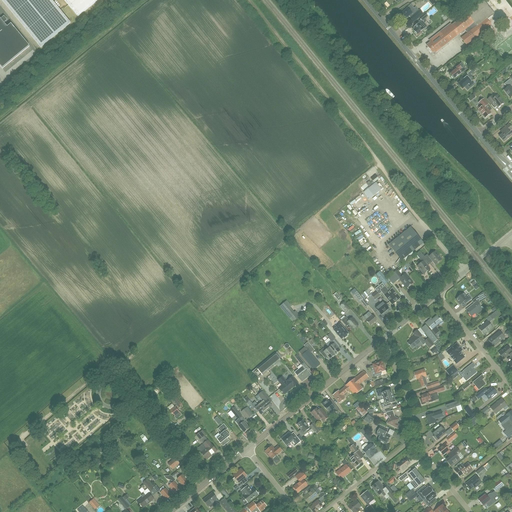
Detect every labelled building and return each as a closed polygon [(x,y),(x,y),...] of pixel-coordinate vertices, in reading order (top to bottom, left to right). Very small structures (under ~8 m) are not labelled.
[(98,0),(0,0),(41,48),(70,23),(51,0),(64,0),(78,17),(98,0)] [(466,45),(491,26),(487,20),(495,14),(484,0),(456,22),(457,23),(454,25),(454,24),(452,25),(450,24),(430,40),(429,41),(430,42),(426,45),(433,53),(434,52),(435,53),(459,34),(465,30),(467,33),(461,38),(466,45)] [(407,9),(402,14),(406,19),(409,16),(411,18),(410,18),(414,22),(423,14),(420,11),(416,14),(414,11),(416,10),(411,5),(407,8),(407,9)] [(425,13),(419,18),(421,20),(416,24),(417,26),(414,28),(412,29),(414,31),(415,32),(414,32),(416,35),(416,34),(417,35),(422,31),(422,32),(424,30),(423,30),(427,27),(424,24),(426,22),(424,19),(428,16),(425,13)] [(7,27),(0,18),(0,65),(2,68),(29,46),(11,24),(7,27)] [(479,51),(484,47),(482,44),(477,48),(473,51),(475,54),(479,51)] [(460,68),(463,65),(461,62),(456,67),(456,68),(450,74),(452,76),(451,77),(453,79),(454,78),(454,79),(463,72),(460,68)] [(464,80),(458,84),(462,89),(464,87),(467,91),(474,85),(467,77),(464,79),(464,80)] [(497,108),(503,103),(497,96),(494,98),(492,96),(487,99),(491,104),(494,103),(497,108)] [(485,107),(488,105),(484,99),(479,103),(482,107),(478,110),(485,118),(491,114),(485,107)] [(511,135),(509,132),(511,129),(511,127),(509,124),(502,129),(505,132),(500,137),(504,142),(511,135)] [(364,192),(369,199),(381,190),(376,183),(364,192)] [(352,203),(354,206),(364,199),(362,196),(352,203)] [(379,222),(380,226),(381,229),(387,225),(384,219),(379,222)] [(388,226),(382,231),(384,234),(391,229),(388,226)] [(401,260),(423,243),(410,227),(389,245),(400,258),(396,263),(400,266),(403,262),(401,260)] [(416,254),(420,259),(421,259),(423,261),(417,266),(423,274),(430,269),(426,265),(429,262),(424,256),(420,251),(416,254)] [(427,254),(424,256),(429,262),(432,260),(435,264),(441,260),(435,252),(429,256),(427,254)] [(410,285),(413,283),(405,274),(402,277),(397,271),(396,270),(393,272),(394,273),(388,278),(393,284),(399,279),(399,280),(400,279),(407,288),(410,285)] [(388,281),(380,272),(376,275),(384,285),(388,281)] [(390,302),(392,305),(400,298),(392,289),(389,291),(385,286),(380,290),(384,295),(390,302)] [(360,303),(361,302),(364,300),(357,291),(353,295),(360,303)] [(483,292),(477,297),(479,301),(486,296),(483,292)] [(464,293),(456,299),(460,305),(464,301),(466,304),(472,299),(469,295),(466,297),(464,293)] [(280,307),(293,322),(300,317),(295,311),(294,312),(290,307),(291,306),(287,301),(280,307)] [(340,306),(346,312),(350,309),(344,302),(340,306)] [(381,314),(388,308),(383,302),(375,308),(378,312),(379,312),(381,314)] [(476,315),(483,309),(478,304),(476,302),(474,304),(466,310),(471,316),(475,313),(476,315)] [(490,316),(493,319),(500,314),(497,311),(490,316)] [(370,326),(377,321),(373,316),(372,316),(369,312),(366,314),(369,318),(366,321),(370,326)] [(426,323),(431,328),(429,330),(425,333),(433,343),(437,339),(434,336),(435,335),(439,332),(440,331),(436,327),(439,324),(440,325),(443,323),(442,322),(437,316),(431,321),(430,320),(426,323)] [(353,330),(355,328),(357,328),(358,327),(357,326),(358,325),(352,318),(349,321),(346,317),(341,321),(346,327),(349,325),(353,330)] [(484,335),(493,328),(488,322),(479,329),(484,335)] [(343,338),(344,339),(347,336),(346,335),(348,334),(341,325),(340,324),(339,324),(338,324),(336,326),(336,327),(336,328),(333,330),(341,340),(343,338)] [(413,333),(415,335),(411,338),(412,339),(408,343),(412,348),(420,342),(423,345),(426,343),(430,348),(433,345),(428,339),(425,341),(421,337),(422,336),(417,330),(413,333)] [(494,346),(504,338),(499,331),(488,340),(494,346)] [(316,346),(314,343),(311,339),(310,340),(308,338),(307,338),(305,336),(304,337),(308,342),(312,346),(314,348),(316,346)] [(326,344),(329,348),(335,355),(340,351),(336,346),(338,344),(334,339),(332,342),(331,340),(326,344)] [(308,350),(302,356),(313,369),(315,367),(315,368),(320,365),(317,361),(316,362),(316,361),(315,362),(313,360),(315,359),(310,353),(314,350),(308,342),(304,346),(308,350)] [(462,350),(457,344),(446,352),(456,364),(464,357),(460,352),(462,351),(462,350)] [(509,354),(511,357),(511,356),(511,348),(510,350),(507,346),(499,353),(503,359),(509,354)] [(335,355),(329,348),(325,351),(323,348),(319,351),(323,356),(326,354),(330,359),(335,355)] [(262,376),(281,360),(275,353),(256,369),(262,376)] [(374,378),(386,374),(382,361),(373,364),(375,370),(372,371),(374,378)] [(466,381),(477,373),(473,368),(475,367),(473,363),(463,371),(465,373),(463,374),(465,376),(463,377),(466,381)] [(453,365),(446,371),(451,377),(458,371),(453,365)] [(302,366),(296,371),(300,375),(298,377),(302,382),(305,379),(311,375),(308,371),(307,371),(303,366),(302,366)] [(422,386),(427,384),(424,377),(426,376),(424,370),(414,373),(415,375),(417,377),(418,379),(418,378),(420,382),(422,386)] [(452,381),(461,373),(459,371),(450,378),(452,381)] [(350,390),(355,396),(363,390),(359,385),(368,377),(364,372),(354,380),(354,379),(346,386),(350,390)] [(478,390),(486,384),(483,380),(485,378),(482,375),(472,383),(478,390)] [(293,387),(298,384),(292,377),(288,381),(286,382),(282,377),(279,380),(283,385),(279,388),(284,395),(293,387)] [(338,391),(333,395),(340,403),(345,399),(342,396),(350,390),(346,386),(339,392),(338,391)] [(428,390),(429,393),(420,396),(421,399),(420,399),(422,405),(426,404),(425,403),(429,402),(429,403),(435,401),(433,394),(445,391),(443,386),(428,390)] [(478,399),(481,397),(484,394),(488,400),(491,397),(492,399),(497,395),(496,394),(497,393),(492,387),(487,391),(485,388),(475,396),(478,399)] [(383,399),(393,396),(391,390),(384,392),(383,388),(376,390),(378,397),(382,395),(383,399)] [(260,403),(266,410),(272,406),(266,399),(268,397),(263,391),(261,393),(263,395),(260,397),(263,401),(260,403)] [(179,408),(182,405),(173,394),(169,396),(179,408)] [(384,403),(381,404),(383,409),(389,407),(388,404),(395,402),(393,396),(383,399),(384,403)] [(491,408),(496,414),(503,408),(505,410),(509,408),(502,399),(491,408)] [(250,406),(252,408),(254,406),(255,407),(261,415),(266,410),(260,403),(258,405),(255,402),(252,404),(250,400),(250,401),(249,400),(247,401),(247,402),(250,406)] [(329,413),(334,409),(337,412),(340,410),(334,403),(332,405),(327,400),(322,404),(329,413)] [(451,408),(460,405),(458,400),(449,403),(451,408)] [(179,413),(172,404),(168,407),(175,416),(174,417),(176,420),(182,415),(180,412),(179,413)] [(368,413),(361,405),(355,410),(361,418),(368,413)] [(465,410),(469,415),(473,413),(468,407),(465,410)] [(487,407),(482,411),(485,415),(490,411),(487,407)] [(234,408),(231,410),(238,419),(235,422),(244,433),(249,428),(244,422),(245,421),(234,408)] [(251,416),(246,408),(241,412),(247,419),(251,416)] [(321,419),(323,421),(328,417),(321,408),(318,411),(317,409),(311,413),(318,422),(321,419)] [(397,429),(398,427),(398,426),(398,424),(397,424),(399,419),(394,417),(392,411),(386,413),(387,416),(388,416),(389,416),(389,419),(387,423),(397,429)] [(511,422),(511,411),(506,415),(506,416),(499,421),(503,425),(510,420),(511,422)] [(435,419),(443,416),(441,412),(433,414),(427,416),(430,425),(436,423),(435,419)] [(369,414),(366,418),(372,422),(375,418),(369,414)] [(315,432),(318,430),(313,424),(310,426),(311,427),(309,428),(303,421),(299,423),(297,425),(298,427),(299,426),(301,430),(300,431),(303,435),(307,432),(308,433),(313,429),(315,432)] [(453,432),(462,425),(460,422),(457,425),(456,424),(450,428),(453,432)] [(227,438),(229,436),(225,431),(227,429),(224,424),(218,429),(222,433),(220,435),(221,436),(217,439),(223,446),(229,441),(227,438)] [(438,440),(446,433),(441,426),(432,433),(438,440)] [(386,445),(390,437),(386,435),(387,431),(380,427),(376,435),(380,437),(378,441),(386,445)] [(503,433),(508,438),(511,434),(511,430),(510,427),(503,433)] [(364,436),(370,443),(373,441),(363,429),(360,431),(364,436)] [(206,459),(217,451),(211,444),(207,440),(205,436),(201,431),(195,436),(199,441),(201,439),(204,443),(198,448),(201,452),(206,459)] [(287,447),(291,444),(291,445),(294,447),(301,442),(297,437),(295,439),(289,432),(281,439),(287,447)] [(144,443),(148,440),(145,436),(144,436),(143,434),(142,435),(141,433),(139,434),(140,437),(144,443)] [(108,448),(115,442),(113,439),(106,445),(108,448)] [(491,448),(493,451),(503,444),(500,440),(491,448)] [(447,448),(449,446),(446,443),(440,448),(438,450),(442,455),(449,450),(447,448)] [(371,444),(369,446),(367,444),(366,444),(362,447),(362,448),(363,450),(367,456),(370,454),(372,457),(377,452),(375,449),(376,449),(371,444)] [(358,451),(353,445),(350,448),(354,453),(349,457),(353,462),(352,463),(356,467),(357,466),(357,467),(360,465),(359,464),(362,462),(360,460),(364,457),(359,450),(358,451)] [(268,457),(269,456),(272,459),(278,454),(281,451),(278,447),(274,450),(272,446),(265,451),(267,453),(266,454),(268,457)] [(460,453),(456,447),(450,452),(453,455),(446,460),(451,467),(463,458),(463,456),(460,453)] [(172,469),(179,463),(175,458),(168,464),(172,469)] [(399,473),(407,467),(407,466),(410,463),(407,459),(405,461),(404,460),(397,466),(399,469),(397,471),(397,472),(398,473),(399,473)] [(468,463),(463,467),(462,466),(458,468),(454,470),(459,476),(466,471),(467,473),(473,469),(468,463)] [(340,479),(351,471),(346,465),(335,473),(340,479)] [(476,473),(479,477),(486,471),(483,467),(476,473)] [(295,468),(287,475),(290,479),(298,472),(295,468)] [(248,481),(245,478),(246,476),(241,469),(233,476),(235,478),(232,480),(239,488),(248,481)] [(410,483),(420,475),(415,469),(409,473),(407,471),(398,479),(400,481),(407,475),(412,481),(410,483)] [(183,486),(188,482),(182,475),(178,478),(176,476),(179,474),(177,471),(172,475),(176,480),(177,479),(183,486)] [(295,476),(298,479),(300,482),(297,484),(297,485),(296,486),(295,485),(293,487),(294,487),(293,488),(297,493),(297,492),(298,493),(307,485),(303,480),(306,477),(302,471),(295,476)] [(425,481),(420,475),(410,483),(415,490),(425,481)] [(469,490),(470,489),(470,490),(474,487),(475,488),(481,483),(476,476),(466,484),(468,487),(467,487),(469,490)] [(390,485),(396,480),(393,477),(387,482),(385,483),(388,487),(390,485)] [(150,492),(154,489),(146,480),(142,483),(150,492)] [(495,492),(503,485),(499,480),(491,486),(495,492)] [(174,493),(179,489),(174,482),(168,486),(174,493)] [(387,487),(384,489),(378,482),(372,487),(379,495),(381,493),(384,496),(387,494),(391,491),(387,487)] [(309,492),(305,495),(303,497),(309,503),(318,496),(320,498),(325,494),(323,492),(322,493),(317,487),(313,483),(306,489),(309,492)] [(245,505),(258,495),(254,489),(251,491),(248,486),(242,491),(246,496),(241,500),(245,505)] [(398,492),(393,486),(390,488),(395,494),(398,492)] [(429,486),(427,488),(423,491),(421,489),(416,492),(422,500),(433,491),(432,490),(433,490),(431,487),(430,487),(429,486)] [(166,500),(171,496),(165,488),(160,493),(166,500)] [(227,498),(230,496),(224,489),(221,491),(227,498)] [(405,495),(408,499),(411,496),(415,493),(412,489),(405,495)] [(367,504),(374,499),(367,491),(361,496),(367,504)] [(387,494),(395,503),(398,500),(391,491),(387,494)] [(428,507),(433,504),(431,501),(437,496),(436,495),(437,495),(434,492),(433,491),(422,500),(426,504),(428,507)] [(496,502),(493,498),(497,495),(494,492),(493,493),(490,494),(487,496),(485,494),(478,500),(483,506),(487,503),(490,507),(496,502)] [(145,495),(144,494),(141,496),(142,498),(137,502),(140,505),(142,508),(148,503),(148,504),(154,499),(148,493),(145,495)] [(216,504),(214,501),(217,499),(212,493),(203,500),(208,507),(209,506),(210,508),(216,504)] [(313,511),(316,511),(318,511),(317,510),(322,506),(321,504),(323,502),(322,501),(327,497),(325,494),(314,503),(315,504),(310,508),(313,511)] [(127,499),(128,498),(126,495),(123,497),(125,500),(130,506),(131,504),(127,499)] [(126,510),(130,507),(122,496),(118,500),(126,510)] [(93,499),(89,503),(95,510),(99,506),(93,499)] [(226,511),(235,511),(224,499),(219,503),(226,511)] [(348,506),(352,511),(358,511),(360,511),(358,508),(361,506),(356,500),(348,506)] [(264,509),(266,506),(262,501),(256,506),(253,502),(240,511),(254,511),(258,509),(260,511),(261,511),(264,509)]
